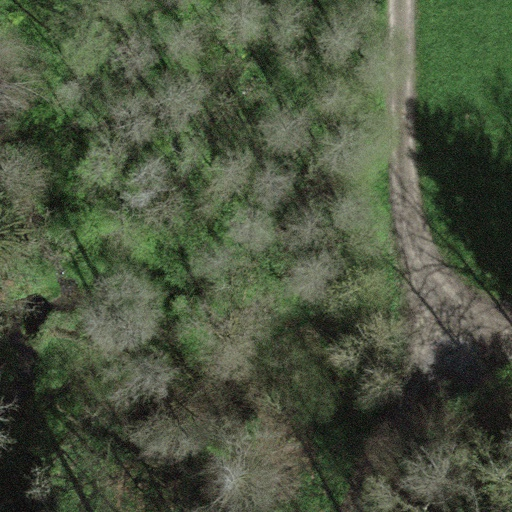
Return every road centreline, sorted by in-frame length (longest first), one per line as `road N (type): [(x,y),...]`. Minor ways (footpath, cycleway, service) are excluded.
road 1 (track): [(511,325),(462,318),(411,250),(404,0)]
road 2 (track): [(361,511),(394,424),(462,318)]
